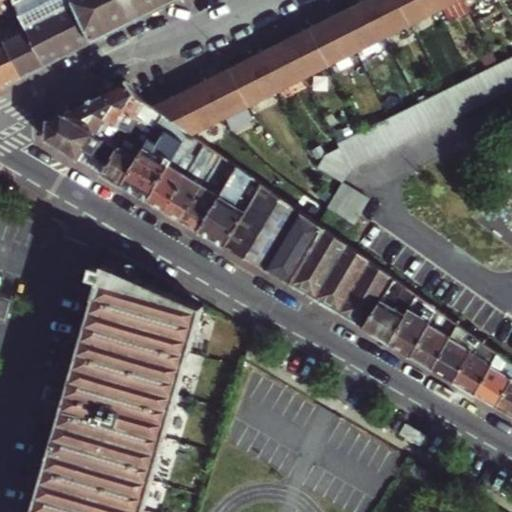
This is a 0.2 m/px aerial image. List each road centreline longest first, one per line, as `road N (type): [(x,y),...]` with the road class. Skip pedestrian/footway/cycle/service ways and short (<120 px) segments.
road 1 (residential): [(511,451),(0,150)]
road 2 (residential): [(0,115),(111,58),(260,0)]
